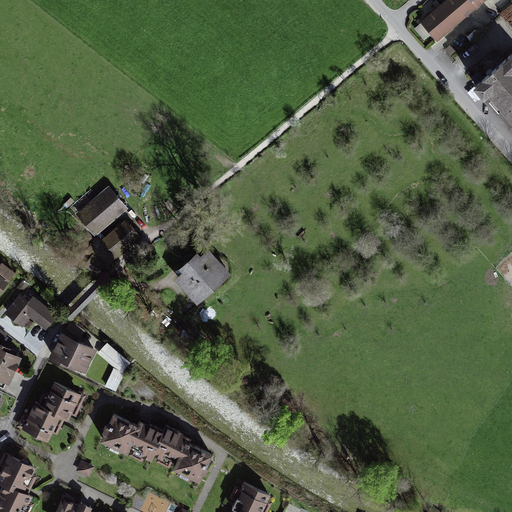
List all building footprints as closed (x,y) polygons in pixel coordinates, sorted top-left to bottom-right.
[(443,0),(421,19),(437,39),(445,33),(460,20),(480,3),(484,0),(443,0)] [(511,2),(500,11),(511,27),(511,2)] [(511,54),(476,85),(511,126),(511,54)] [(108,185),(77,213),(96,235),(127,206),(108,185)] [(124,218),(100,239),(115,256),(140,235),(124,218)] [(210,244),(175,274),(198,300),(233,269),(210,244)] [(0,273),(0,291),(8,280),(0,273)] [(19,295),(5,312),(22,325),(29,316),(46,329),(58,314),(34,294),(28,302),(19,295)] [(63,330),(51,354),(87,371),(99,348),(63,330)] [(0,343),(0,385),(3,379),(9,381),(22,354),(0,343)] [(63,414),(70,417),(82,394),(55,380),(43,404),(35,400),(23,425),(50,438),(63,414)] [(116,411),(103,437),(148,460),(152,453),(161,435),(116,411)] [(161,435),(152,453),(200,477),(212,455),(164,431),(161,435)] [(0,468),(0,479),(4,482),(0,489),(0,509),(5,511),(22,511),(31,495),(23,491),(35,467),(8,453),(0,468)] [(81,459),(76,469),(89,476),(94,466),(81,459)] [(261,511),(270,493),(243,481),(231,506),(238,509),(236,511),(261,511)] [(94,511),(61,497),(54,511),(94,511)]
